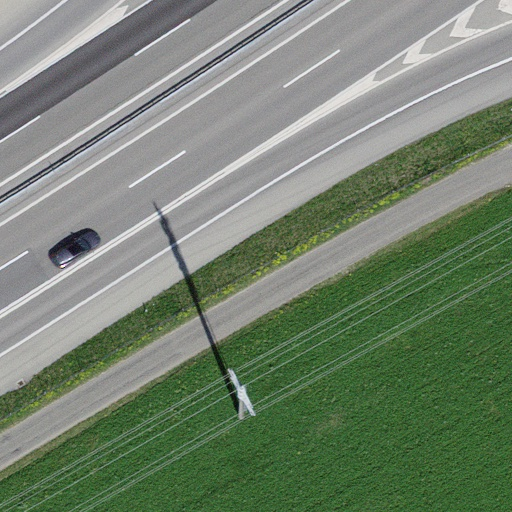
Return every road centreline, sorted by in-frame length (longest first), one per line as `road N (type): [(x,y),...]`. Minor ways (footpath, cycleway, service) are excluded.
road 1 (unclassified): [(511,164),(394,222),(0,452)]
road 2 (motorway): [(0,293),(240,183),(352,116),(511,41)]
road 3 (motorway): [(0,268),(414,0)]
road 4 (motorway): [(219,0),(0,141)]
